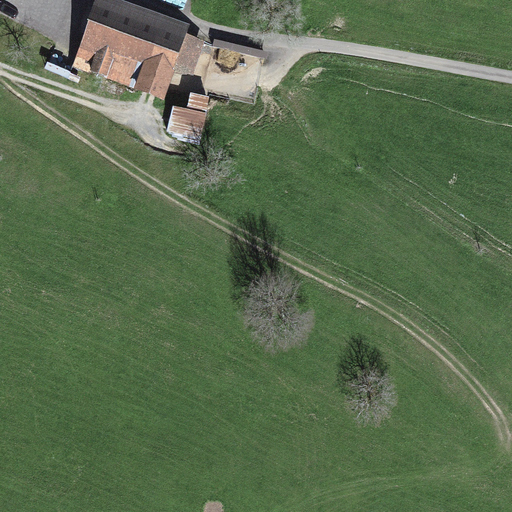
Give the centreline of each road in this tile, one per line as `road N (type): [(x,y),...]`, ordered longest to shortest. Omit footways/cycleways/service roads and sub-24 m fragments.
road 1 (track): [(0,76),(206,222),(428,346),(508,438)]
road 2 (track): [(511,81),(365,55),(284,54),(164,0)]
road 3 (track): [(0,74),(136,122)]
